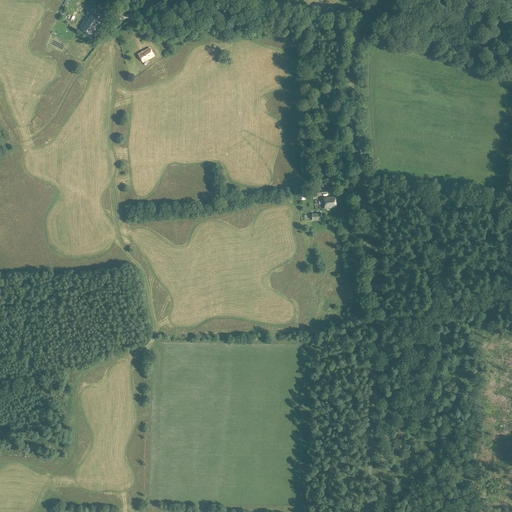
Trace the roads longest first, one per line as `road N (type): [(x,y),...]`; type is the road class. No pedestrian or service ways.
road 1 (unclassified): [(367,511),(379,353),(349,101),(356,33),(382,0)]
road 2 (track): [(158,0),(122,17),(34,136),(6,145)]
road 3 (track): [(359,25),(471,61),(511,55)]
road 4 (track): [(511,302),(433,312),(396,291),(373,290)]
